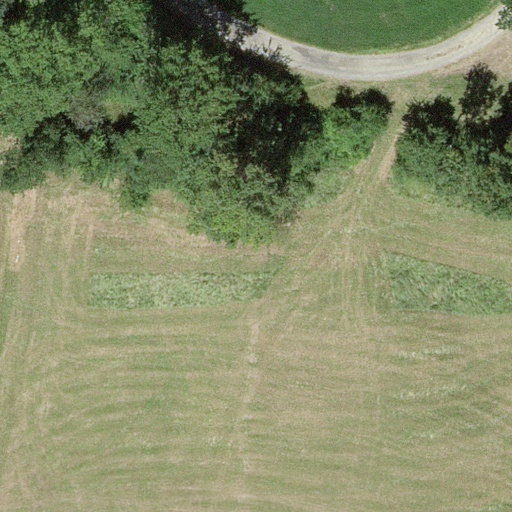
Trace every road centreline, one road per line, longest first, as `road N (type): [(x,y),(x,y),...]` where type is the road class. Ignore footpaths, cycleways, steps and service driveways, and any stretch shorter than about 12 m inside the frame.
road 1 (track): [(178,0),(231,41),(346,73),(442,51),(511,0)]
road 2 (track): [(0,135),(177,142),(346,73)]
